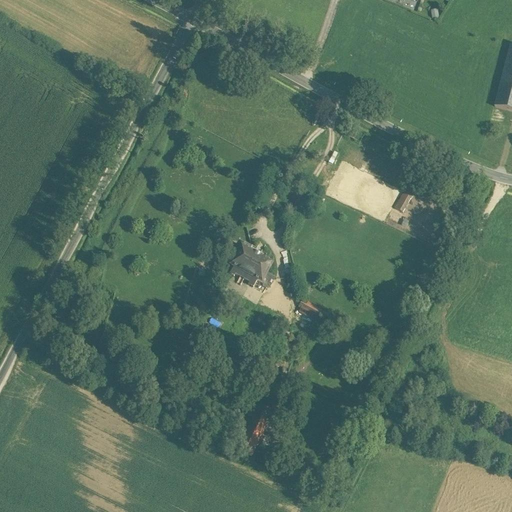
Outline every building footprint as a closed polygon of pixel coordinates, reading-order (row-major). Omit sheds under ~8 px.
[(511,60),(507,59),(495,107),(511,111),(511,60)] [(406,188),(393,208),(400,213),(413,193),(406,188)] [(266,256),(250,248),(248,252),(240,247),(230,266),(237,270),(234,275),(250,283),(253,279),(261,283),(266,274),(272,264),(264,260),(266,256)] [(274,278),(266,274),(261,283),(269,287),(274,278)] [(321,312),(307,304),(303,311),(318,319),(321,312)] [(259,405),(237,448),(251,456),(274,413),(259,405)]
